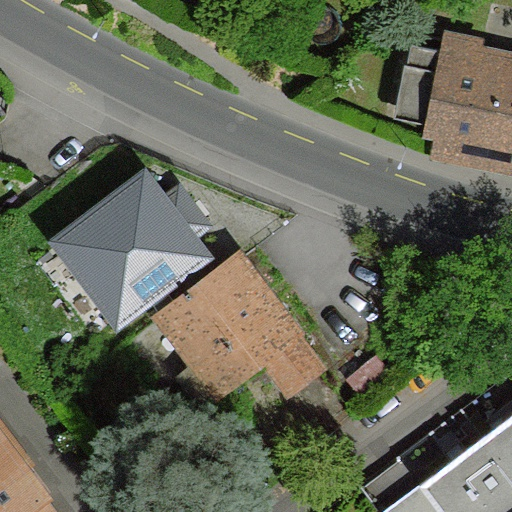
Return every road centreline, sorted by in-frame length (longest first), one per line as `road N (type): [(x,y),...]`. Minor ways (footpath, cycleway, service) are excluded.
road 1 (tertiary): [(0,15),(208,123),(400,202),(511,236)]
road 2 (residential): [(511,334),(277,511)]
